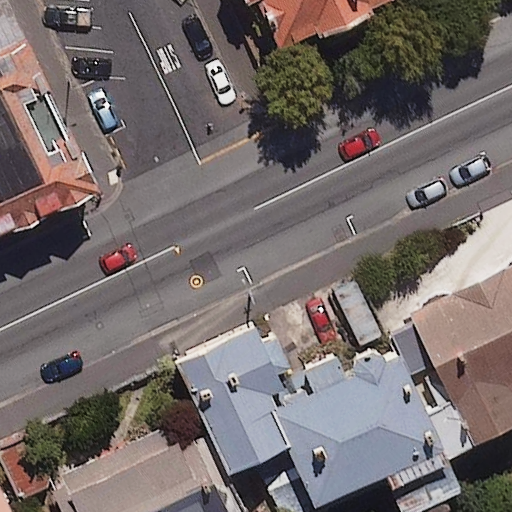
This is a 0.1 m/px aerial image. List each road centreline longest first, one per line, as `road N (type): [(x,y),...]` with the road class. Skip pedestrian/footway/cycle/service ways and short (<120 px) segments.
road 1 (tertiary): [(511,101),(232,239)]
road 2 (residential): [(125,0),(232,239)]
road 3 (tertiary): [(232,239),(0,343)]
